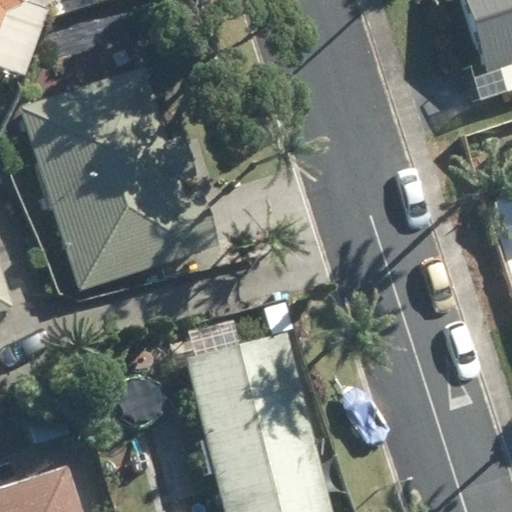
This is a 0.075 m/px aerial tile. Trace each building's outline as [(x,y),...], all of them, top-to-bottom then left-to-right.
[(0,0),(0,67),(19,75),(42,10),(17,1),(17,0),(0,0)] [(511,0),(461,0),(489,82),(511,74),(511,0)] [(96,11),(71,18),(76,35),(100,28),(96,11)] [(178,189),(194,182),(182,143),(165,149),(141,76),(18,118),(78,298),(216,252),(199,201),(183,207),(178,189)] [(0,276),(0,317),(13,313),(0,276)] [(185,370),(205,449),(194,451),(202,482),(211,480),(219,511),(326,511),(285,346),(185,370)] [(153,353),(114,361),(130,437),(170,428),(153,353)] [(78,511),(65,472),(12,489),(6,467),(0,468),(0,511),(78,511)]
